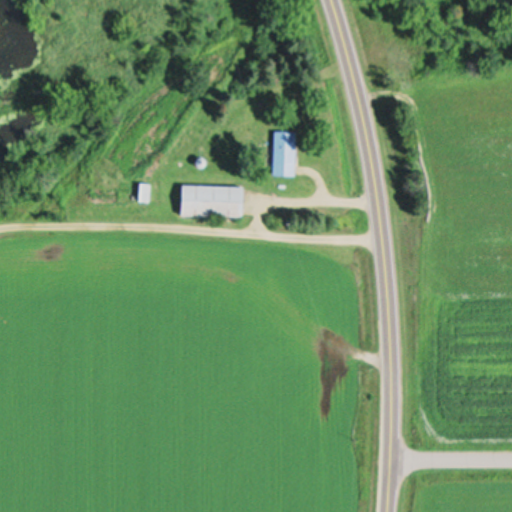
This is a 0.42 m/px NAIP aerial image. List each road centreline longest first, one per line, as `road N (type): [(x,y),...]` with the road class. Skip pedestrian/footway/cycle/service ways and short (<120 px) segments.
road 1 (secondary): [(388,511),(393,341),(384,233),(331,0)]
road 2 (residential): [(392,458),(511,457)]
